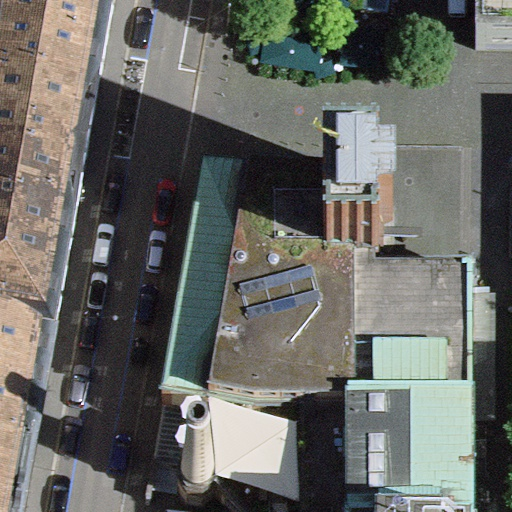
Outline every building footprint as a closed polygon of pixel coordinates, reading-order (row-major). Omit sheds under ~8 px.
[(0,0),(0,95),(94,112),(99,80),(113,0),(0,0)] [(511,0),(476,0),(476,49),(511,49),(511,0)] [(94,112),(0,95),(0,215),(73,228),(79,192),(94,112)] [(325,191),(320,191),(280,187),(203,181),(163,409),(192,415),(186,449),(178,492),(187,505),(202,507),(215,498),(229,511),(470,511),(471,273),(376,274),(375,249),(384,249),(383,210),(378,210),(378,207),(375,207),(375,199),(378,199),(378,196),(375,196),(375,188),(378,188),(378,184),(375,184),(375,181),(371,181),(371,184),(360,184),(360,181),(356,181),(356,184),(345,184),(345,181),(341,181),(341,184),(330,184),(330,181),(326,181),(326,184),(323,184),(323,188),(325,188),(325,191)] [(0,334),(52,344),(59,306),(73,228),(0,215),(0,334)] [(0,454),(32,460),(38,425),(52,344),(0,334),(0,454)] [(22,511),(32,460),(0,454),(0,511),(22,511)]
